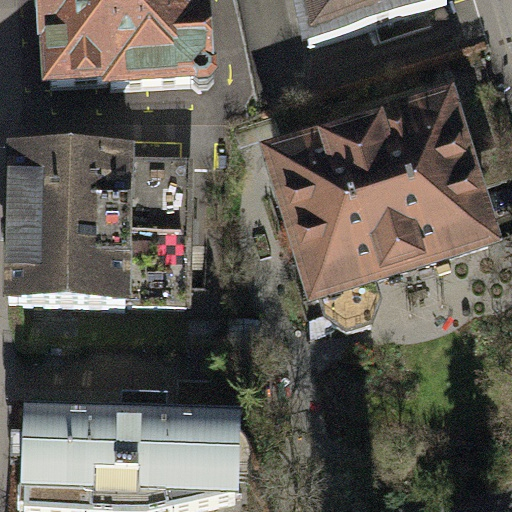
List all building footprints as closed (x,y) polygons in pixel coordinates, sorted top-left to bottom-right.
[(37,0),(45,107),(103,104),(104,112),(212,106),(219,96),(220,83),(217,82),(214,24),(206,25),(205,0),(37,0)] [(452,0),(292,0),(305,59),(457,16),(452,0)] [(456,105),(267,163),(315,316),(503,258),(456,105)] [(196,170),(12,164),(6,323),(133,328),(134,317),(191,319),(196,170)] [(176,385),(176,420),(235,419),(235,384),(176,385)] [(191,511),(234,502),(235,419),(176,420),(166,419),(166,403),(118,403),(118,416),(24,412),(25,495),(15,496),(15,511),(191,511)]
